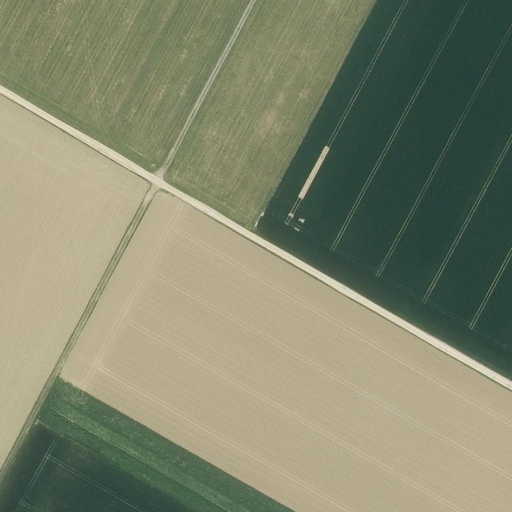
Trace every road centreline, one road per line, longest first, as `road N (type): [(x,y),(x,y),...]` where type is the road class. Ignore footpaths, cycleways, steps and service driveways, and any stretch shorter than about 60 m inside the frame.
road 1 (track): [(0,492),(156,184),(511,391)]
road 2 (track): [(156,184),(257,0)]
road 3 (track): [(156,184),(0,92)]
